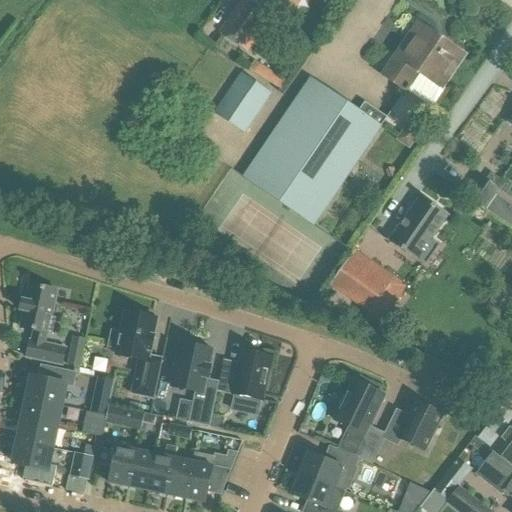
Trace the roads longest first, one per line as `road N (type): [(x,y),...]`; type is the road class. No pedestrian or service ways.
road 1 (residential): [(323,344),(0,246)]
road 2 (residential): [(254,511),(323,344)]
road 3 (residential): [(441,394),(323,344)]
